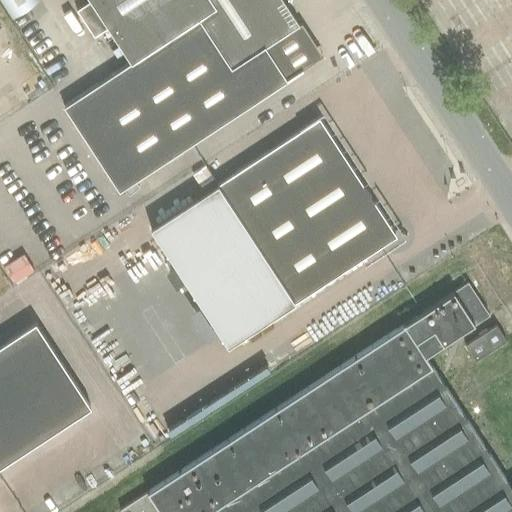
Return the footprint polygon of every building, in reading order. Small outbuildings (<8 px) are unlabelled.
[(0,0),(12,17),(37,0),(0,0)] [(87,0),(129,63),(63,107),(119,192),(301,71),(279,37),(296,26),(279,0),(87,0)] [(217,184),(150,228),(227,346),(294,302),(395,236),(318,118),(217,184)] [(511,511),(511,480),(499,457),(491,458),(429,349),(492,313),(479,289),(117,494),(126,511),(250,511),(246,476),(265,511),(273,511),(322,484),(314,469),(309,434),(332,473),(402,434),(402,433),(441,502),(450,497),(452,511),(511,511)] [(0,465),(90,407),(34,322),(0,344),(0,465)] [(478,356),(509,337),(500,322),(469,341),(478,356)] [(344,485),(355,505),(407,478),(397,458),(344,485)] [(423,511),(429,509),(418,492),(385,511),(423,511)] [(315,511),(340,511),(333,501),(315,511)]
